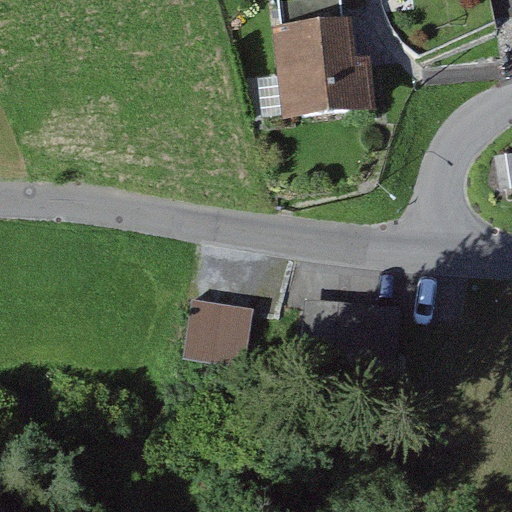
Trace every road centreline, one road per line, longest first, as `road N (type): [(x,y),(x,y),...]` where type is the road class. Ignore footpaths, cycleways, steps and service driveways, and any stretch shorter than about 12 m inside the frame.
road 1 (residential): [(445,260),(0,208)]
road 2 (residential): [(445,260),(442,173),(464,130),(511,104)]
